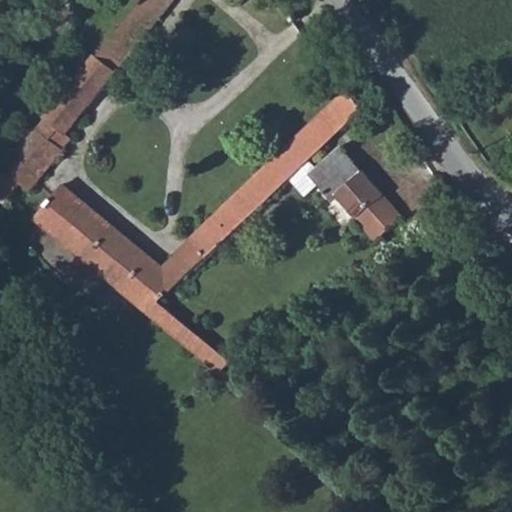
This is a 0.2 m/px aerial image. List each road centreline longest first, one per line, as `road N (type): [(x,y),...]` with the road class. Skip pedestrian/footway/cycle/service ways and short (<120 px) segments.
road 1 (unclassified): [(511,237),(332,0)]
road 2 (unknown): [(343,13),(210,139)]
